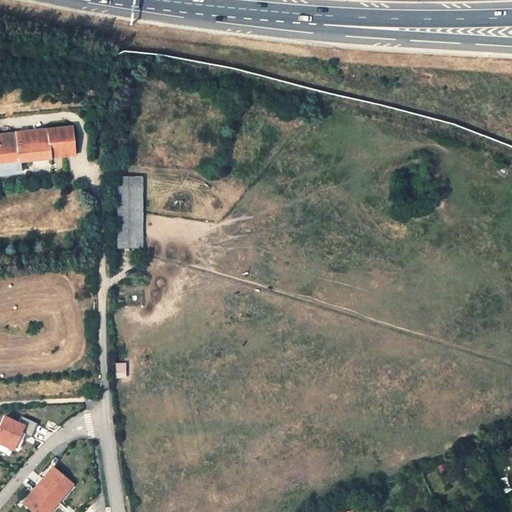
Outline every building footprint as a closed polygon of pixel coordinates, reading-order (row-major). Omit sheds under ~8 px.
[(72,128),(48,130),(51,159),(75,156),(72,128)] [(51,159),(48,130),(0,135),(0,164),(0,165),(0,161),(0,160),(18,159),(19,163),(51,159)] [(130,248),(130,178),(119,178),(121,247),(130,248)] [(130,178),(130,248),(141,248),(140,178),(130,178)] [(4,416),(0,425),(0,445),(13,451),(15,448),(18,449),(25,433),(31,436),(37,424),(23,417),(21,422),(4,416)] [(447,468),(444,461),(437,464),(440,471),(447,468)] [(52,465),(21,503),(32,511),(51,511),(74,484),(52,465)]
